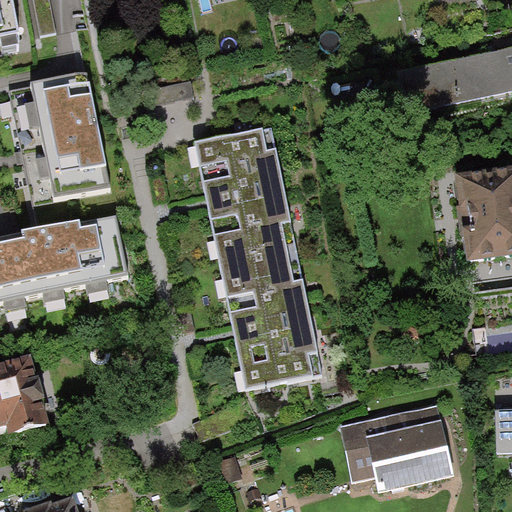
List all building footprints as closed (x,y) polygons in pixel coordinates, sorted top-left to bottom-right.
[(0,0),(0,41),(2,52),(19,48),(16,38),(19,37),(11,0),(0,0)] [(48,0),(35,0),(42,33),(54,31),(48,0)] [(511,49),(495,54),(391,77),(401,122),(511,97),(511,49)] [(87,71),(32,82),(33,87),(10,91),(33,206),(55,202),(54,199),(110,187),(87,71)] [(191,79),(134,92),(138,111),(194,98),(191,79)] [(273,129),(195,145),(207,200),(235,332),(248,392),(324,376),(273,129)] [(511,169),(455,178),(462,224),(467,263),(511,256),(511,169)] [(163,177),(151,180),(156,203),(168,201),(163,177)] [(23,235),(0,239),(0,302),(129,275),(116,215),(23,235)] [(172,222),(160,224),(165,248),(177,245),(172,222)] [(191,308),(180,310),(185,334),(196,331),(191,308)] [(200,354),(189,356),(194,380),(205,378),(200,354)] [(32,358),(0,366),(0,431),(7,429),(9,437),(51,426),(32,358)] [(246,401),(193,426),(201,443),(256,422),(246,401)] [(442,406),(342,428),(356,488),(374,484),(377,495),(458,477),(442,406)] [(511,414),(506,415),(495,415),(496,456),(511,455),(511,414)] [(77,511),(74,502),(52,509),(51,506),(34,511),(33,511),(77,511)]
